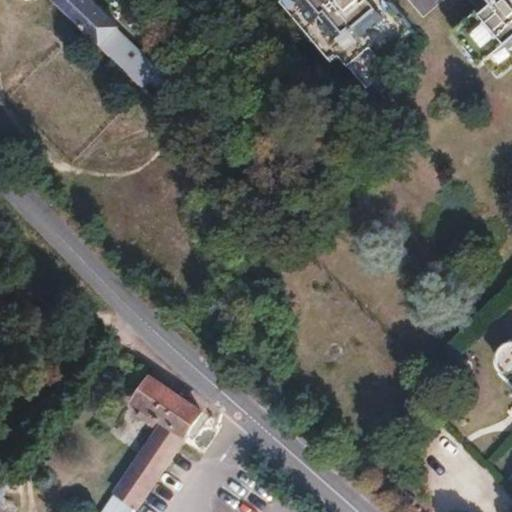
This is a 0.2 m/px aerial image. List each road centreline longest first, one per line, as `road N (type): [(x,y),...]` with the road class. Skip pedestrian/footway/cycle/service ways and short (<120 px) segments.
road 1 (tertiary): [(230,398),(0,179)]
road 2 (tertiary): [(230,398),(356,511)]
road 3 (residential): [(179,0),(208,126)]
